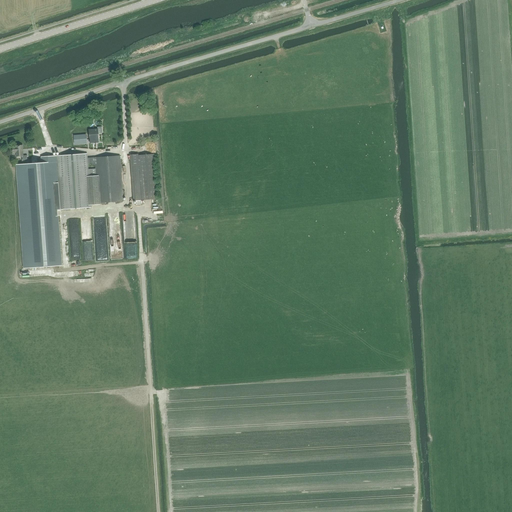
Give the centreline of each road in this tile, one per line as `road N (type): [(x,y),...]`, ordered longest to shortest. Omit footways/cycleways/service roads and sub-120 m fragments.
road 1 (unclassified): [(0,122),(310,26)]
road 2 (tertiary): [(0,48),(154,0)]
